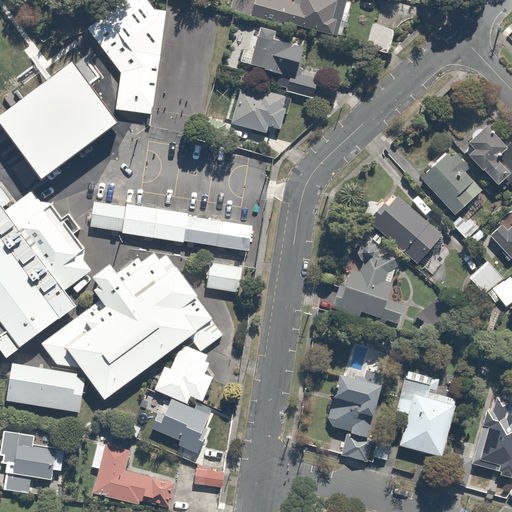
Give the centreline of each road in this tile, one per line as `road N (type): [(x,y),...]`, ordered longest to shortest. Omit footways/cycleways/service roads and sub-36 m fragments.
road 1 (residential): [(460,35),(338,145),(303,190),(258,471)]
road 2 (residential): [(258,471),(426,511)]
